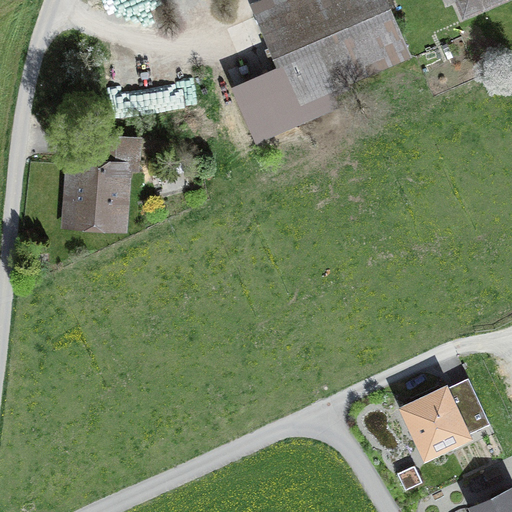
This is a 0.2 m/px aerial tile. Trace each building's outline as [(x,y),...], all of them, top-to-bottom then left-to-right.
[(264,0),(252,6),(280,69),(234,90),(257,142),(339,107),(333,93),(413,59),(389,3),(396,0),(264,0)] [(453,0),(463,20),(510,0),(453,0)] [(137,140),(106,138),(105,160),(115,160),(114,168),(122,168),(122,170),(135,171),(137,140)] [(75,165),(73,201),(83,202),(82,222),(118,224),(122,170),(122,168),(114,168),(75,165)] [(511,397),(511,344),(493,352),(511,397)] [(446,388),(403,408),(411,423),(410,428),(411,433),(414,437),(418,440),(426,455),(468,435),(468,434),(490,423),(471,382),(448,392),(446,388)] [(511,511),(511,495),(510,492),(476,508),(477,511),(511,511)]
